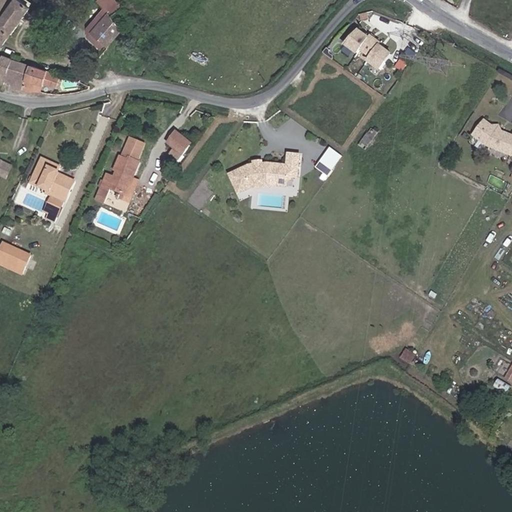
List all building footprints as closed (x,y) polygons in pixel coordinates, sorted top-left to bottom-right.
[(20,0),(0,0),(0,51),(32,8),(20,0)] [(113,15),(123,7),(116,0),(101,0),(99,3),(110,11),(91,33),(108,47),(123,29),(113,15)] [(123,29),(124,32),(132,42),(144,33),(125,6),(123,7),(113,15),(123,29)] [(391,51),(378,42),(379,40),(369,33),(367,35),(356,27),(344,42),(357,51),(360,47),(370,54),(368,58),(381,66),(391,51)] [(0,74),(6,77),(13,59),(5,56),(0,69),(0,74)] [(23,90),(31,66),(13,59),(6,77),(4,84),(23,90)] [(30,91),(39,92),(41,87),(47,71),(31,66),(23,90),(30,91)] [(47,71),(41,87),(47,90),(53,74),(47,71)] [(511,135),(498,129),(485,120),(474,135),(488,146),(511,156),(511,155),(511,135)] [(172,163),(179,169),(195,146),(179,134),(170,146),(179,153),(172,163)] [(262,163),(243,164),(245,184),(258,183),(259,186),(271,186),(271,183),(289,184),(290,175),(300,176),(302,154),(292,153),(291,163),(279,162),(278,162),(274,165),(274,167),(268,167),(268,165),(263,163),(262,163)] [(112,193),(120,196),(126,198),(133,179),(136,180),(142,164),(130,159),(129,161),(120,158),(114,172),(116,172),(114,178),(109,175),(97,203),(106,207),(112,193)] [(31,186),(49,194),(58,174),(50,171),(52,164),(43,160),(31,186)] [(324,169),(331,175),(337,166),(329,161),(324,169)] [(58,174),(61,168),(52,164),(50,171),(58,174)] [(58,174),(49,194),(57,197),(69,202),(78,182),(62,176),(58,174)] [(126,198),(120,196),(118,200),(132,205),(141,183),(136,180),(133,179),(126,198)] [(61,221),(69,202),(57,197),(49,215),(52,217),(61,221)] [(59,227),(61,221),(52,217),(50,223),(59,227)] [(0,258),(25,270),(31,256),(4,244),(0,251),(0,258)] [(25,270),(0,258),(0,264),(22,275),(25,270)]
